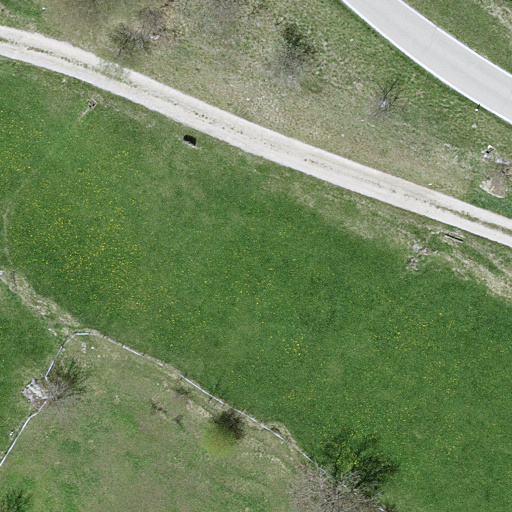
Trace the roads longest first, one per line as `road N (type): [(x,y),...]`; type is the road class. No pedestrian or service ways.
road 1 (track): [(0,35),(511,231)]
road 2 (tertiary): [(367,0),(511,100)]
